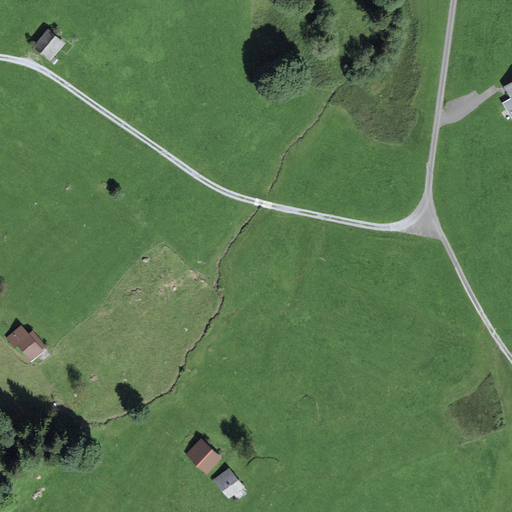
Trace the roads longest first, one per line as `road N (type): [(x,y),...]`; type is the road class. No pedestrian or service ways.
road 1 (residential): [(453,0),(424,202),(408,219),(387,227),(241,198)]
road 2 (track): [(241,198),(44,70),(0,57)]
road 3 (track): [(424,202),(511,356)]
